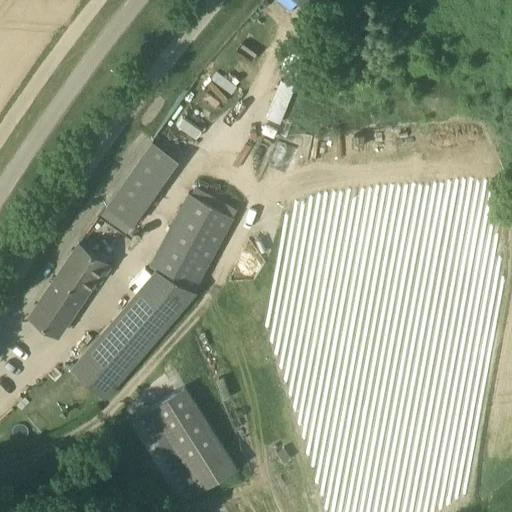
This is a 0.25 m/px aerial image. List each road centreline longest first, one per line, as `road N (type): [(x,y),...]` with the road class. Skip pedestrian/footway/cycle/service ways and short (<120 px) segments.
road 1 (unclassified): [(0,308),(118,122),(216,0)]
road 2 (unknown): [(0,361),(61,344),(107,291),(181,175),(207,168),(242,188)]
road 3 (unclassified): [(142,0),(0,201)]
